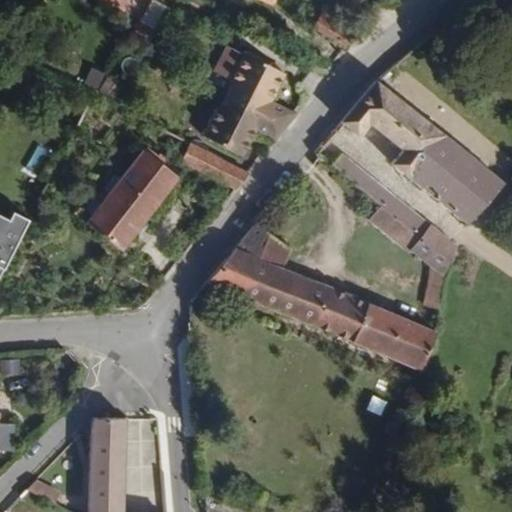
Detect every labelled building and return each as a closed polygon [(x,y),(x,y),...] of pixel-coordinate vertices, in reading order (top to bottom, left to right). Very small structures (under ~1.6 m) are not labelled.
[(101,0),(130,11),(133,0),(101,0)] [(144,0),(137,23),(153,28),(161,1),(157,0),(144,0)] [(319,10),(309,26),(340,47),(352,30),(319,10)] [(273,74),(233,53),(219,81),(221,83),(208,108),(206,107),(191,135),(231,156),(245,129),(267,141),(287,115),(259,101),(273,74)] [(91,90),(100,72),(86,66),(77,84),(91,90)] [(500,167),(372,79),(339,119),(356,131),(364,119),(398,143),(391,156),(470,211),(500,167)] [(333,147),(321,138),(310,150),(325,160),(333,147)] [(228,192),(241,175),(185,146),(178,163),(228,192)] [(383,200),(392,185),(333,147),(325,160),(383,200)] [(98,188),(81,211),(89,216),(81,224),(116,251),(172,181),(136,151),(105,193),(98,188)] [(407,215),(416,201),(392,185),(383,200),(392,206),(407,215)] [(441,297),(459,248),(420,223),(407,215),(392,206),(387,217),(439,254),(429,292),(441,297)] [(420,223),(459,248),(464,232),(429,208),(420,223)] [(9,223),(0,218),(0,284),(30,223),(14,215),(9,223)] [(289,240),(250,224),(229,251),(280,267),(289,240)] [(203,284),(422,357),(433,320),(280,267),(229,251),(203,284)] [(119,511),(122,422),(90,421),(84,511),(119,511)] [(0,454),(8,455),(9,425),(0,425),(0,454)] [(34,482),(25,492),(55,505),(60,496),(34,482)]
